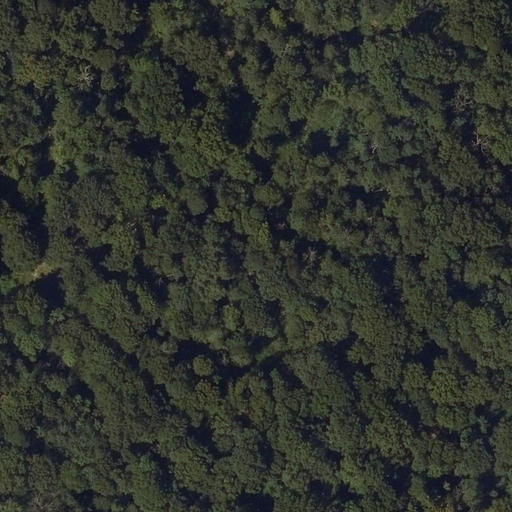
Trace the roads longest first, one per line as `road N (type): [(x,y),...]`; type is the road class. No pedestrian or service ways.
road 1 (track): [(47,279),(508,0)]
road 2 (track): [(47,279),(282,511)]
